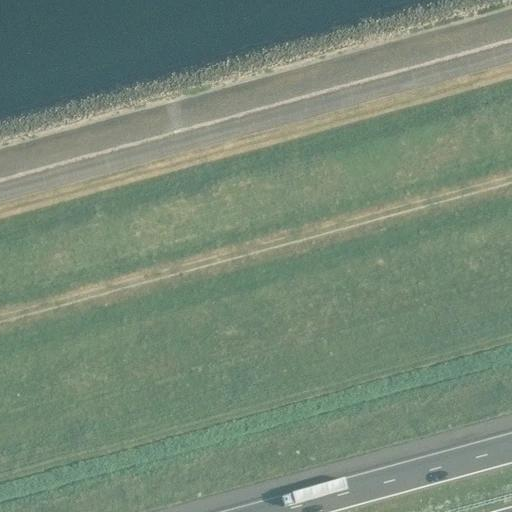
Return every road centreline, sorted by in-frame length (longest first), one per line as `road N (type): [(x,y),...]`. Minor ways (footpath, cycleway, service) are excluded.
road 1 (track): [(0,313),(511,173)]
road 2 (motorway): [(511,444),(263,511)]
